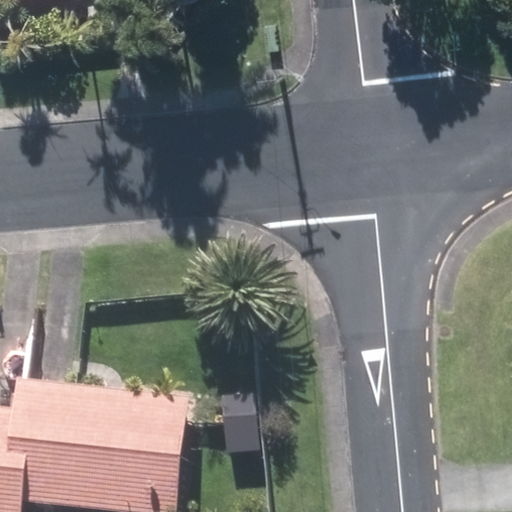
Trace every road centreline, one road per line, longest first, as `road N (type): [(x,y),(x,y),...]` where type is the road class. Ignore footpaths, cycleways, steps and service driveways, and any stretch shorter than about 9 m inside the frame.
road 1 (residential): [(367,150),(0,182)]
road 2 (residential): [(367,150),(404,511)]
road 3 (residential): [(352,0),(367,150)]
road 4 (residential): [(511,135),(367,150)]
